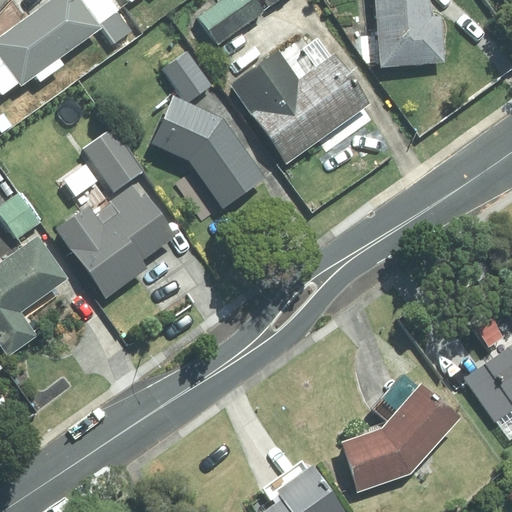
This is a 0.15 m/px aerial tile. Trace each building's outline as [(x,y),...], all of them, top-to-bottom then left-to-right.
[(96,33),(72,0),(49,0),(0,34),(0,72),(13,91),(96,33)] [(106,0),(75,0),(95,28),(116,13),(106,0)] [(258,15),(247,0),(217,0),(218,0),(191,19),(210,48),(258,15)] [(253,0),(262,12),(280,0),(253,0)] [(422,0),(367,0),(373,71),(437,66),(434,19),(424,20),(422,0)] [(128,34),(115,15),(96,28),(109,47),(128,34)] [(209,87),(182,52),(156,71),(182,107),(209,87)] [(269,55),(222,89),(279,170),(364,109),(327,57),(290,83),(269,55)] [(260,182),(212,122),(162,101),(142,148),(178,163),(219,215),(260,182)] [(108,132),(78,152),(108,197),(138,177),(108,132)] [(80,211),(49,232),(97,303),(141,273),(136,266),(170,243),(132,186),(85,218),(80,211)] [(14,195),(0,205),(0,223),(13,243),(36,226),(14,195)] [(61,283),(28,240),(0,260),(0,357),(3,362),(32,340),(16,318),(61,283)] [(478,310),(462,321),(483,352),(499,341),(478,310)] [(511,342),(459,380),(503,443),(511,436),(511,342)] [(400,479),(450,424),(411,389),(407,393),(393,380),(368,408),(382,421),(370,434),(333,446),(349,495),(400,479)] [(266,507),(259,511),(331,511),(297,465),(257,495),(266,507)]
